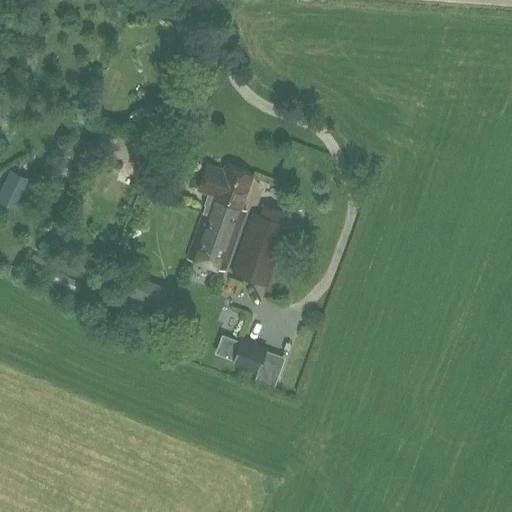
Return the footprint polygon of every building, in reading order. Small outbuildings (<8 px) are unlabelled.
[(206,205),(187,257),(198,261),(200,257),(214,263),(213,267),(224,271),(246,211),(241,209),(254,175),(225,164),(224,170),(207,164),(198,189),(214,195),(210,207),(206,205)] [(31,180),(13,171),(0,197),(0,199),(17,208),(31,180)] [(233,274),(248,279),(264,285),(285,225),(254,214),(233,274)] [(77,290),(81,278),(53,267),(48,279),(77,290)] [(111,299),(105,313),(129,320),(129,316),(143,320),(146,312),(177,324),(187,294),(120,270),(111,299)]
